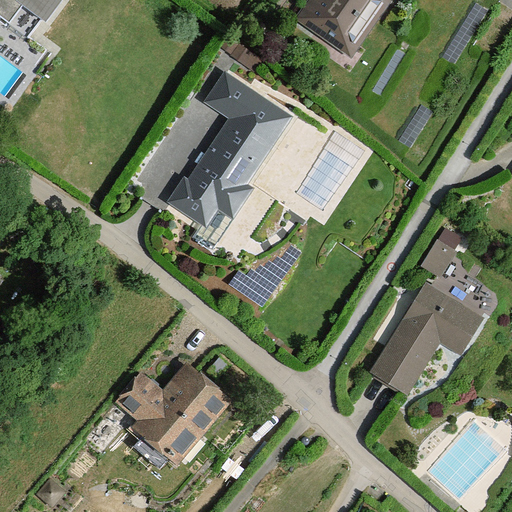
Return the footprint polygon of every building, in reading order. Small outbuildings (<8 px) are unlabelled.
[(0,0),(0,30),(2,32),(19,10),(39,25),(60,0),(0,0)] [(308,0),(293,22),(354,64),(398,0),(308,0)] [(292,118),(225,74),(205,103),(226,119),(163,208),(201,234),(216,213),(231,224),(255,193),(246,187),(292,118)] [(444,275),(456,248),(435,239),(423,266),(444,275)] [(0,278),(0,297),(32,299),(33,280),(0,278)] [(488,319),(426,282),(371,372),(408,396),(439,346),(463,362),(488,319)] [(233,401),(187,359),(162,391),(143,374),(118,402),(137,418),(129,427),(177,467),(233,401)]
